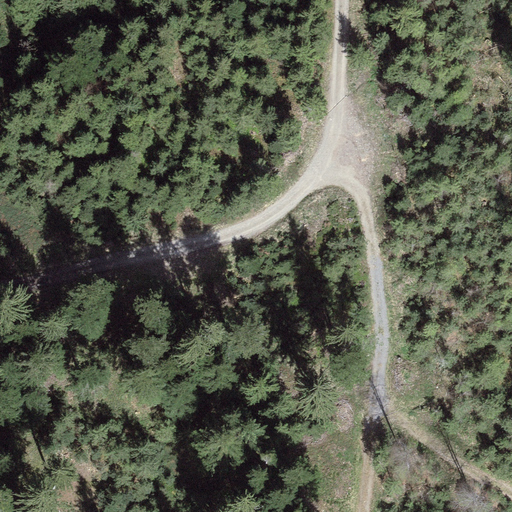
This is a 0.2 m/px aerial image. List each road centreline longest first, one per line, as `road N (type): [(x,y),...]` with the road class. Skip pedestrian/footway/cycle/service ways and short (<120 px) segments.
road 1 (track): [(344,0),(338,140),(292,198),(240,232),(0,284)]
road 2 (track): [(368,511),(383,324),(363,182),(338,140)]
road 3 (track): [(379,401),(511,493)]
